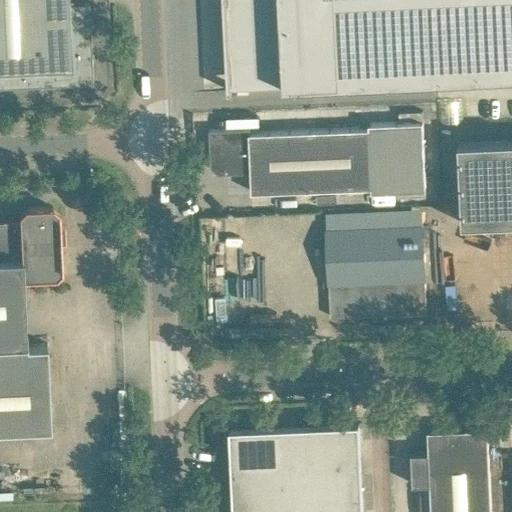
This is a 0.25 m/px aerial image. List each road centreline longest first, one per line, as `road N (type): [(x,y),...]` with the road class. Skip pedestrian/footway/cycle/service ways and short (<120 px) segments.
road 1 (unclassified): [(161,381),(511,365)]
road 2 (unclassified): [(161,381),(151,140)]
road 3 (unclassified): [(151,140),(0,146)]
road 4 (unclassified): [(151,140),(145,0)]
road 5 (unclassified): [(168,511),(161,381)]
